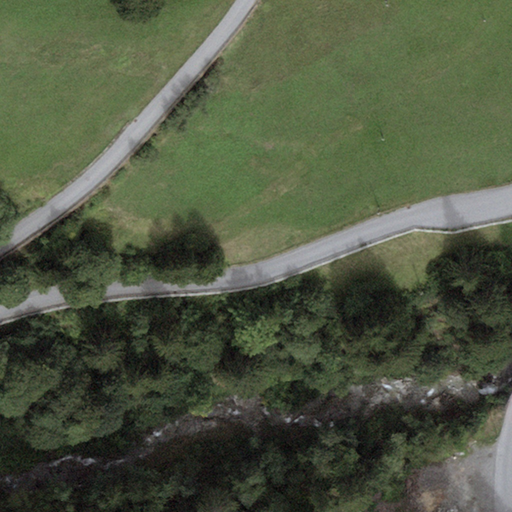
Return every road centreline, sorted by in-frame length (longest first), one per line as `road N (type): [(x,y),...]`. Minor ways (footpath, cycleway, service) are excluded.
road 1 (unclassified): [(511,197),(382,226),(246,278),(87,292),(0,311)]
road 2 (unclassified): [(0,246),(131,136),(244,0)]
